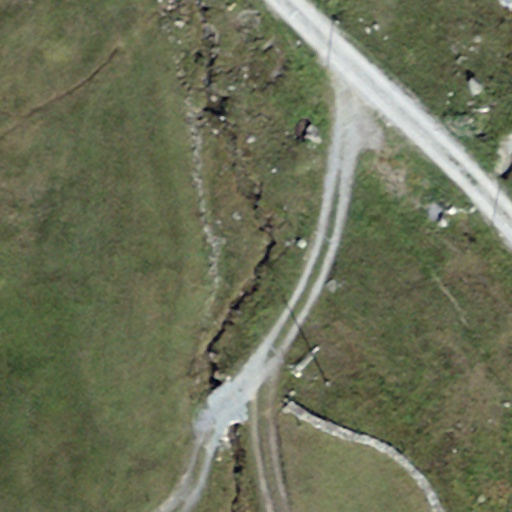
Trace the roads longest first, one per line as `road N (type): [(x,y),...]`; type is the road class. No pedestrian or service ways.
road 1 (track): [(190,511),(204,501),(227,433),(310,324),(339,231),(356,72)]
road 2 (track): [(511,231),(457,164),(288,0)]
